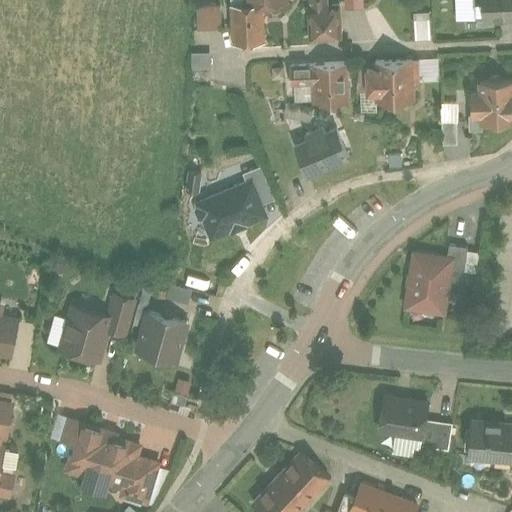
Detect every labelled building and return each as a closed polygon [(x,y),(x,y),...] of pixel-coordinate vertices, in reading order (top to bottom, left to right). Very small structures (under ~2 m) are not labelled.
[(221,24),(220,0),(195,0),(196,24),(221,24)] [(231,0),(233,37),(268,36),(267,0),(231,0)] [(329,0),(309,0),(310,31),(340,30),(339,1),(329,2),(329,0)] [(511,0),(468,0),(468,17),(476,17),(476,19),(511,18),(511,0)] [(414,34),(430,33),(429,7),(413,8),(414,34)] [(212,64),(211,47),(194,48),(195,65),(212,64)] [(416,81),(416,54),(365,55),(365,63),(357,63),(357,91),(365,91),(365,98),(409,97),(409,82),(416,81)] [(343,99),(341,57),(284,60),(285,83),(306,82),(307,100),(343,99)] [(511,112),(510,76),(467,76),(467,86),(462,86),(463,112),(471,112),(471,121),(506,120),(506,112),(511,112)] [(440,99),(443,140),(457,139),(454,98),(440,99)] [(288,141),(303,176),(347,157),(332,122),(320,128),(317,120),(297,129),(300,136),(288,141)] [(245,170),(249,179),(252,178),(261,201),(275,196),(262,163),(245,170)] [(190,167),(189,187),(200,187),(201,167),(190,167)] [(211,232),(265,210),(261,201),(252,178),(249,179),(198,200),(211,232)] [(451,241),(450,250),(456,251),(452,276),(475,279),(479,248),(468,247),(469,244),(451,241)] [(452,276),(456,251),(450,250),(414,245),(406,302),(447,308),(452,276)] [(153,297),(163,301),(168,289),(157,285),(153,297)] [(137,295),(114,287),(106,309),(113,311),(109,325),(125,330),(137,295)] [(8,300),(0,298),(0,350),(13,353),(20,314),(6,311),(8,300)] [(106,309),(72,300),(60,346),(101,357),(109,325),(113,311),(106,309)] [(190,317),(148,305),(137,348),(163,356),(165,347),(180,351),(190,317)] [(178,376),(175,390),(187,392),(190,378),(178,376)] [(426,397),(380,389),(373,429),(390,432),(420,437),(423,418),(426,397)] [(17,394),(0,390),(0,494),(12,497),(16,472),(3,469),(17,394)] [(76,442),(82,422),(83,418),(59,411),(52,435),(76,442)] [(511,419),(470,414),(465,456),(495,459),(493,477),(510,479),(511,461),(511,460),(507,460),(508,457),(511,419)] [(420,437),(419,445),(444,449),(448,422),(423,418),(420,437)] [(105,428),(82,422),(76,442),(68,468),(91,475),(94,467),(128,477),(123,493),(148,500),(160,460),(138,454),(141,444),(104,432),(105,428)] [(420,437),(390,432),(386,452),(408,456),(410,447),(415,448),(416,444),(419,445),(420,437)] [(253,500),(265,511),(299,511),(333,478),(303,449),(253,500)] [(412,511),(417,502),(358,478),(350,498),(345,511),(412,511)] [(344,511),(345,511),(350,498),(339,493),(331,511),(344,511)]
